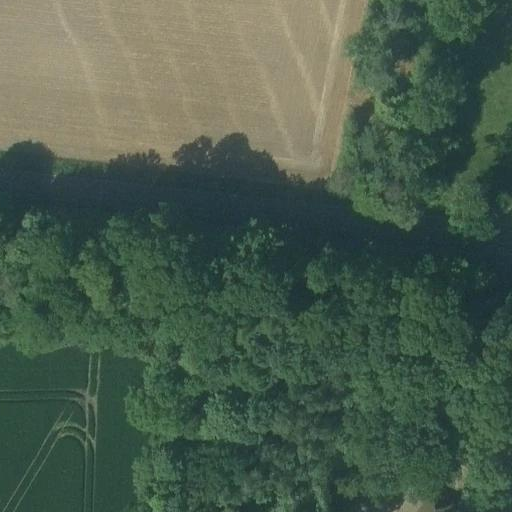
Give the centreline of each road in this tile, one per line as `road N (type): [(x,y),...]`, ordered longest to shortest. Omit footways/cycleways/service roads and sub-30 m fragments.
road 1 (secondary): [(511,236),(0,183)]
road 2 (unclassified): [(511,252),(359,511)]
